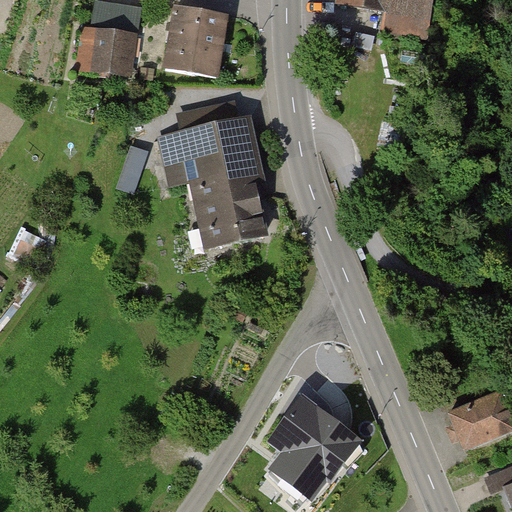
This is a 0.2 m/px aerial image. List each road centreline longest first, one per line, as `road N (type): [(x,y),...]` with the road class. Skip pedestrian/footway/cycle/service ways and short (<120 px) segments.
road 1 (residential): [(297,132),(314,130),(335,143),(369,245),(399,269),(511,306)]
road 2 (unclassified): [(357,304),(307,328),(187,511)]
road 3 (secondary): [(357,304),(444,511)]
road 4 (secondary): [(297,132),(311,191),(357,304)]
road 5 (secondary): [(287,6),(297,132)]
